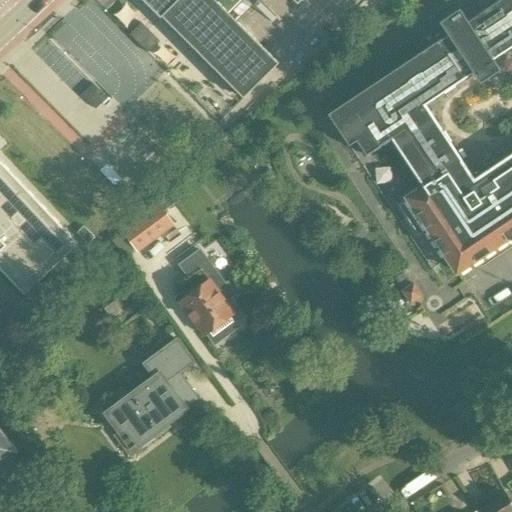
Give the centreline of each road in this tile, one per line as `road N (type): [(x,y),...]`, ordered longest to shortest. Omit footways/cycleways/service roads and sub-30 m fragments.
road 1 (residential): [(312,511),(256,437),(248,410),(151,283)]
road 2 (residential): [(390,509),(409,486),(511,435)]
